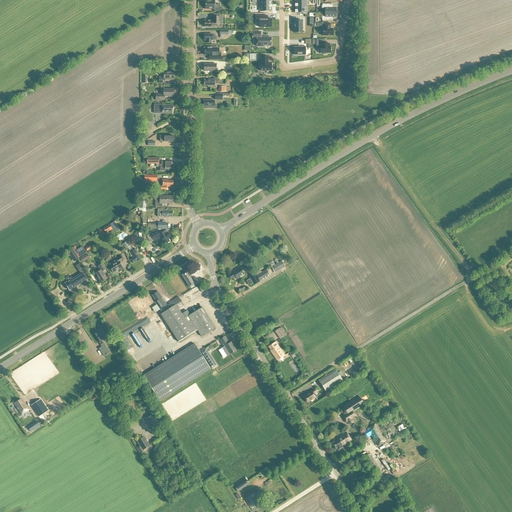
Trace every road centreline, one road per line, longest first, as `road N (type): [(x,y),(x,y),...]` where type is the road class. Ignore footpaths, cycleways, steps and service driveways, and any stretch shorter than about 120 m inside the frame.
road 1 (track): [(285,394),(467,279),(466,266),(370,137)]
road 2 (tertiary): [(219,230),(398,121),(511,70)]
road 3 (unclassified): [(360,511),(214,282),(210,252)]
road 4 (tertiary): [(0,367),(195,245)]
road 5 (tertiary): [(200,225),(188,200),(190,0)]
road 6 (residential): [(281,0),(285,68),(338,57),(348,0)]
